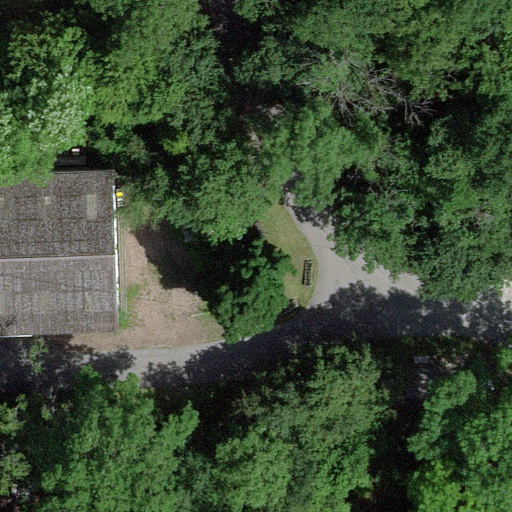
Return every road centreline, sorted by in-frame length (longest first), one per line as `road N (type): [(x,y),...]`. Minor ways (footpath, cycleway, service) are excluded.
road 1 (unclassified): [(0,373),(217,367),(271,357),(400,309)]
road 2 (unclassified): [(224,0),(245,84),(287,174),(400,309)]
